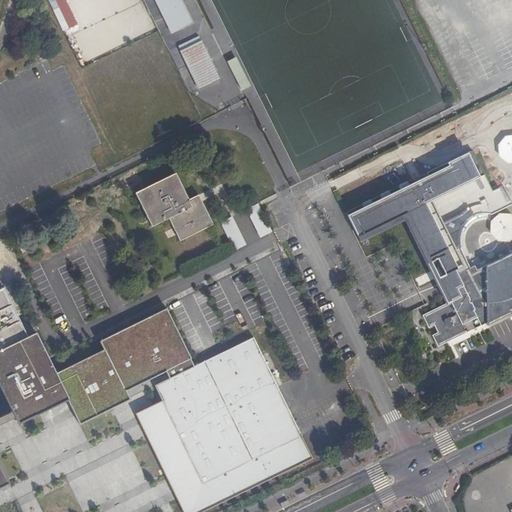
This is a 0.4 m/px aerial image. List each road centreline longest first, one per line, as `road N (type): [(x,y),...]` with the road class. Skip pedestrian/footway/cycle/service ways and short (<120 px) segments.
road 1 (unknown): [(89,336),(57,271),(87,246),(128,317)]
road 2 (unknown): [(262,254),(326,379),(318,426)]
road 3 (unknown): [(262,254),(128,317)]
road 4 (unknown): [(385,405),(511,342)]
road 5 (unknown): [(89,336),(58,340),(25,279),(0,277)]
